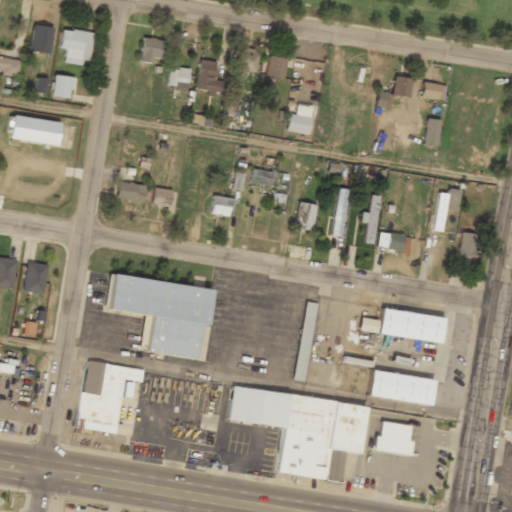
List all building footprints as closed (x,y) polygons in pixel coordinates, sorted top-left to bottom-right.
[(51,28),(31,25),(27,51),(47,54),(51,28)] [(58,48),(63,49),(62,61),(87,64),(91,33),(60,29),(58,48)] [(151,58),(167,60),(170,42),(141,38),(138,62),(150,63),(151,58)] [(235,70),(253,72),(255,50),(237,48),(235,70)] [(281,80),(284,58),(267,55),(263,77),(281,80)] [(19,60),(0,57),(0,75),(17,77),(19,60)] [(207,90),(207,94),(219,95),(221,81),(212,80),(214,61),(197,60),(195,89),(207,90)] [(167,67),(165,88),(186,89),(187,69),(167,67)] [(69,98),(71,77),(52,75),(50,96),(69,98)] [(409,78),(391,76),(390,95),(407,97),(409,78)] [(44,93),(45,78),(34,78),(34,93),(44,93)] [(443,86),(420,82),(418,96),(441,100),(443,86)] [(384,107),(385,92),(374,91),(373,107),(384,107)] [(292,115),(286,113),(283,131),(305,135),(311,107),(294,104),(292,115)] [(55,146),(58,123),(11,115),(7,138),(55,146)] [(434,146),(437,120),(424,118),(420,144),(434,146)] [(268,185),(270,171),(248,169),(247,183),(268,185)] [(238,191),(241,174),(233,172),(230,189),(238,191)] [(113,198),(140,202),(142,185),(116,181),(113,198)] [(168,190),(151,188),(149,205),(167,207),(168,190)] [(328,235),(338,237),(346,190),(336,188),(328,235)] [(454,211),(457,190),(445,189),(444,194),(434,193),(430,231),(439,232),(442,210),(454,211)] [(359,212),(358,222),(363,222),(362,243),(372,244),(375,196),(367,195),(366,213),(359,212)] [(207,215),(227,217),(229,198),(209,196),(207,215)] [(314,205),(296,202),(291,228),(308,232),(314,205)] [(401,235),(376,231),(374,247),(398,251),(401,235)] [(473,234),(457,233),(455,262),(471,263),(473,234)] [(0,287),(9,289),(15,260),(0,257),(0,287)] [(21,292),(42,294),(44,264),(24,262),(21,292)] [(204,325),(208,289),(107,276),(102,311),(143,316),(138,352),(192,359),(197,324),(204,325)] [(302,302),(291,380),(303,382),(314,304),(302,302)] [(440,318),(377,309),(376,321),(357,318),(355,332),(437,343),(440,318)] [(140,369),(83,361),(73,428),(113,433),(121,379),(138,382),(140,369)] [(427,406),(431,380),(368,371),(364,397),(427,406)] [(128,398),(130,382),(121,381),(119,397),(128,398)] [(284,428),(281,445),(286,446),(282,474),(336,482),(341,453),(355,455),(362,406),(229,386),(224,419),(284,428)] [(372,450),(402,456),(408,428),(378,421),(372,450)]
